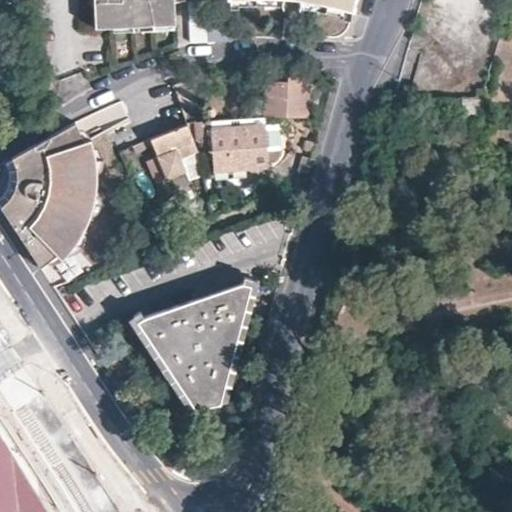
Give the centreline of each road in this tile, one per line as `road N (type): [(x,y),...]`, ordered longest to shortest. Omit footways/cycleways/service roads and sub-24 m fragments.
road 1 (residential): [(376,55),(247,473),(222,511)]
road 2 (residential): [(0,147),(149,74),(217,55),(376,55)]
road 3 (secondary): [(178,511),(109,423),(0,251)]
